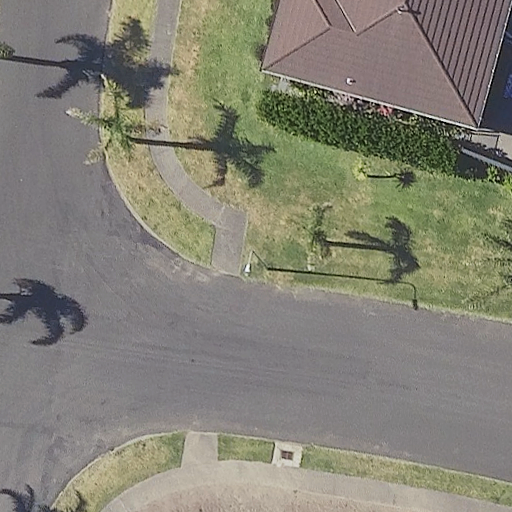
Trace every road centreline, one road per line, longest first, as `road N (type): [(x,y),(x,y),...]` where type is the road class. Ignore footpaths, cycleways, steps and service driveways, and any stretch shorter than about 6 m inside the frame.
road 1 (residential): [(10,374),(369,382),(511,405)]
road 2 (residential): [(10,374),(52,0)]
